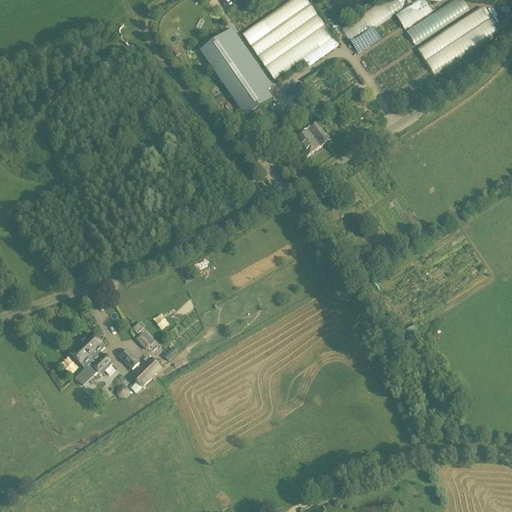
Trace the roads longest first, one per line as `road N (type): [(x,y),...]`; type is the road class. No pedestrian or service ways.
road 1 (unclassified): [(511,28),(488,60),(245,217),(0,316)]
road 2 (unknown): [(257,209),(178,62)]
